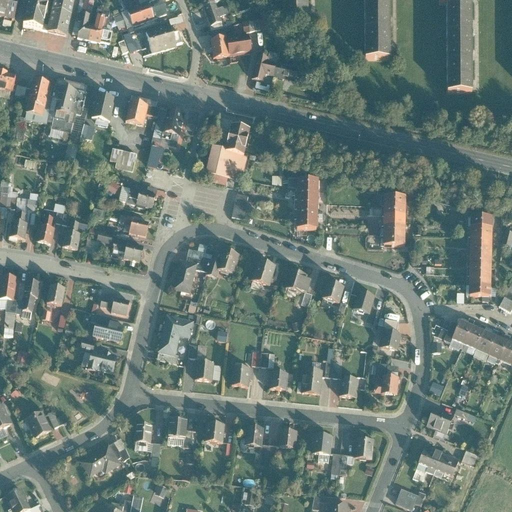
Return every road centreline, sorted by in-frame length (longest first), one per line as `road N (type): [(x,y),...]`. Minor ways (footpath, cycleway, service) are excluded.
road 1 (secondary): [(189,93),(511,168)]
road 2 (residential): [(155,288),(171,244),(206,229),(383,279),(405,289),(418,312)]
road 3 (residential): [(129,396),(404,425)]
road 4 (secondary): [(0,48),(189,93)]
road 5 (residential): [(0,256),(155,288)]
